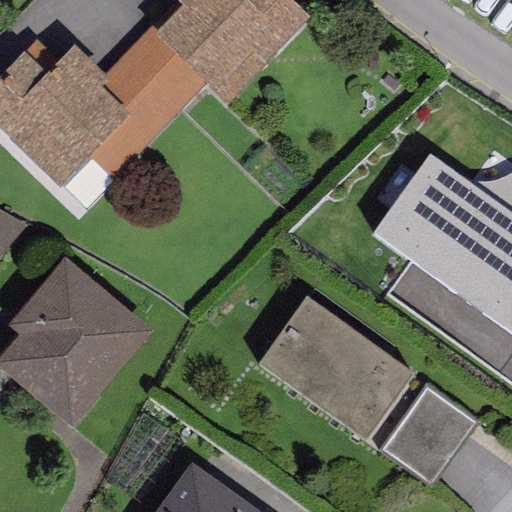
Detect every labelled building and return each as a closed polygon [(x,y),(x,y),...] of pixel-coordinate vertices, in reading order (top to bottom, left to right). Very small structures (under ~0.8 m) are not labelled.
[(181,14),(156,39),(207,88),(225,107),(307,23),(283,0),(177,0),(172,5),(174,7),(181,14)] [(181,14),(174,7),(104,80),(109,85),(100,95),(127,122),(89,162),(113,186),(207,88),(156,39),(181,14)] [(35,46),(0,82),(0,136),(58,193),(89,162),(127,122),(100,95),(109,85),(104,80),(74,52),(59,68),(35,46)] [(479,311),(511,273),(511,172),(493,155),(477,174),(442,142),(373,220),(479,311)] [(0,257),(25,228),(0,214),(0,257)] [(151,338),(63,265),(8,332),(19,341),(0,363),(0,375),(71,434),(151,338)] [(413,381),(305,304),(259,369),(364,446),(413,381)] [(475,426),(426,390),(380,453),(428,489),(475,426)] [(245,511),(191,473),(161,511),(245,511)]
